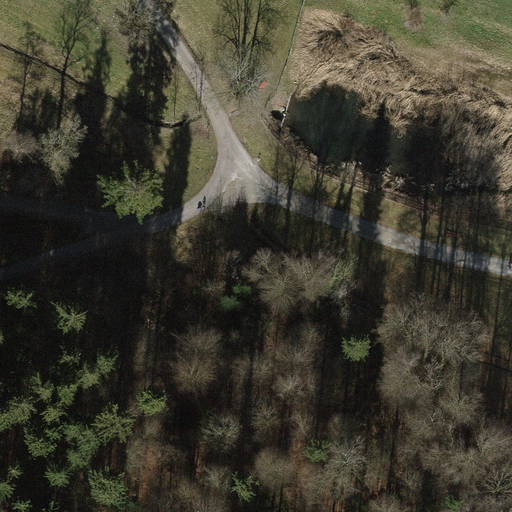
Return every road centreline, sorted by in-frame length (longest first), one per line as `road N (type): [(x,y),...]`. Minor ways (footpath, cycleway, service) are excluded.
road 1 (track): [(511,364),(297,282),(261,233),(233,166)]
road 2 (track): [(511,269),(387,238),(233,166)]
road 3 (track): [(233,166),(222,190),(186,211),(0,277)]
road 4 (track): [(233,166),(212,101),(142,0)]
road 5 (track): [(0,198),(140,230)]
